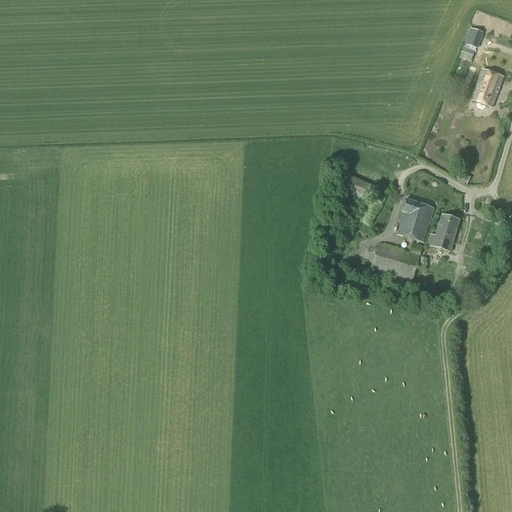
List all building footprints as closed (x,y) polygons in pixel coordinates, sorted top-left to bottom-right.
[(477,50),(482,34),(469,29),(460,56),(461,56),(470,60),(471,60),(475,49),(477,50)] [(491,109),(503,78),(483,70),(471,101),(491,109)] [(462,173),(457,179),(466,185),(470,179),(462,173)] [(370,226),(388,192),(377,186),(359,220),(370,226)] [(423,244),(433,209),(404,201),(401,213),(404,213),(397,236),(423,244)] [(449,254),(459,221),(441,216),(435,237),(430,235),(427,247),(449,254)] [(412,282),(422,247),(411,244),(409,254),(377,245),(368,276),(387,281),(388,279),(395,281),(396,277),(412,282)]
